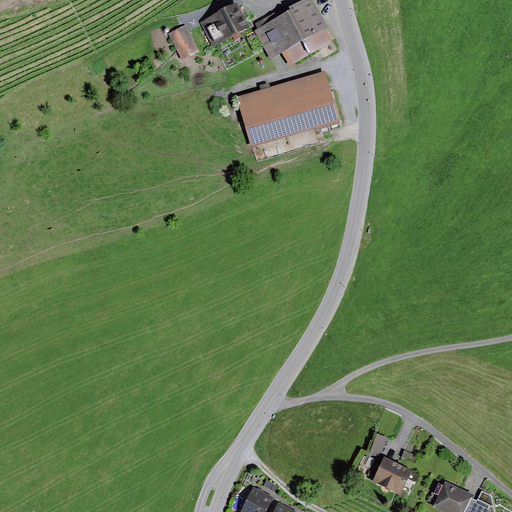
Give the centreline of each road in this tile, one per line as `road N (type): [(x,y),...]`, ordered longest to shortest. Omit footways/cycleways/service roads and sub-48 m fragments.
road 1 (tertiary): [(341,0),(364,101),(352,229),(337,282),(270,398)]
road 2 (residential): [(270,398),(280,404),(355,396),(394,406),(511,494)]
road 3 (track): [(329,395),(350,376),(405,355),(511,336)]
road 4 (tertiary): [(270,398),(207,511)]
